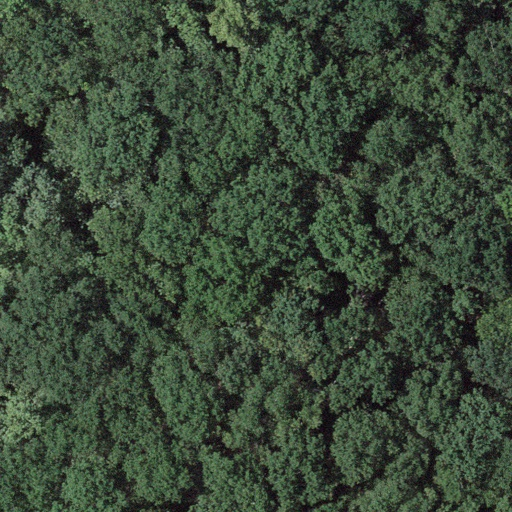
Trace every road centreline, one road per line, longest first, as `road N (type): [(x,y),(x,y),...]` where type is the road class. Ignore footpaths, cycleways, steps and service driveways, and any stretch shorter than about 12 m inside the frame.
road 1 (track): [(511,339),(297,511)]
road 2 (track): [(161,0),(0,86)]
